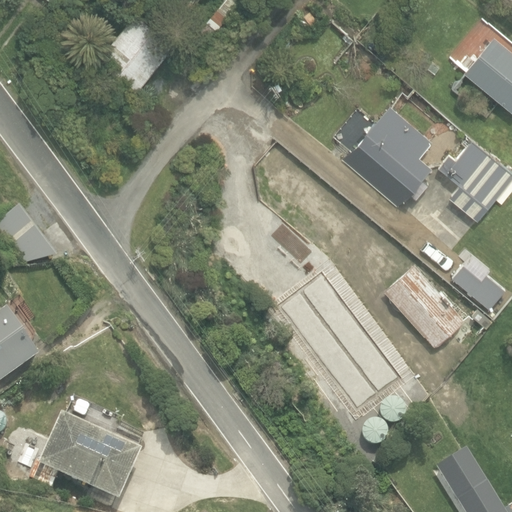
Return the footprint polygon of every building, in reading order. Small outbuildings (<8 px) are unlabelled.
[(195,56),(241,0),(226,0),(186,49),(195,56)] [(137,91),(173,45),(135,15),(99,61),(137,91)] [(511,52),(493,36),(464,72),(511,112),(511,52)] [(431,140),(390,105),(366,132),(365,131),(342,159),(398,207),(407,195),(413,200),(422,190),(416,185),(431,167),(418,156),(431,140)] [(477,220),(511,177),(511,172),(471,140),(444,173),(460,185),(449,198),(477,220)] [(320,198),(327,192),(319,183),(312,188),(320,198)] [(404,250),(344,203),(329,221),(359,245),(363,240),(387,260),(382,266),(388,271),(393,265),(400,271),(405,265),(401,262),(404,258),(400,255),(404,250)] [(0,222),(30,263),(59,256),(20,204),(13,210),(0,219),(0,222)] [(471,292),(481,280),(477,277),(483,269),(468,257),(452,277),(471,292)] [(464,320),(414,265),(384,292),(418,330),(403,344),(433,378),(451,363),(447,358),(484,325),(485,327),(491,321),(479,307),(471,315),(471,314),(464,320)] [(227,313),(251,300),(234,275),(198,275),(209,292),(227,313)] [(0,388),(1,388),(0,386),(0,381),(39,355),(3,301),(0,302),(0,388)] [(511,336),(511,334),(511,304),(509,302),(493,321),(511,336)] [(477,361),(483,353),(474,346),(468,355),(477,361)] [(292,397),(313,381),(291,351),(270,366),(292,397)] [(374,464),(417,431),(370,369),(327,402),(374,464)] [(407,410),(419,401),(410,389),(398,398),(407,410)] [(119,501),(142,450),(62,414),(38,465),(119,501)] [(504,511),(467,449),(436,467),(463,511),(511,511),(509,508),(504,511)]
